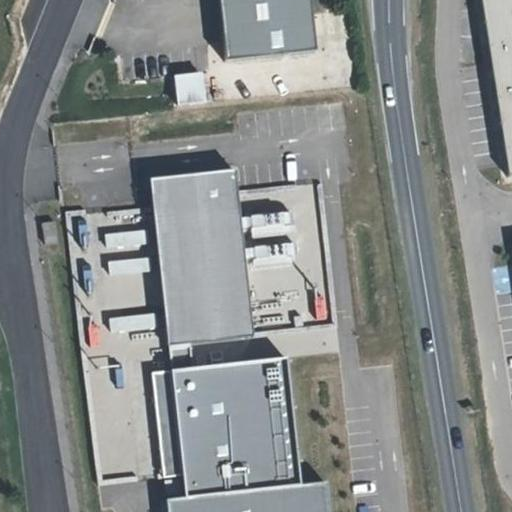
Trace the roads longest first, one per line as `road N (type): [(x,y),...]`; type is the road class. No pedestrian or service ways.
road 1 (secondary): [(387,0),(384,41),(460,511)]
road 2 (unknown): [(11,168),(337,145)]
road 3 (unknown): [(488,220),(468,118),(462,0)]
road 4 (unknown): [(511,357),(488,220)]
road 5 (unknown): [(66,14),(160,26),(192,5)]
